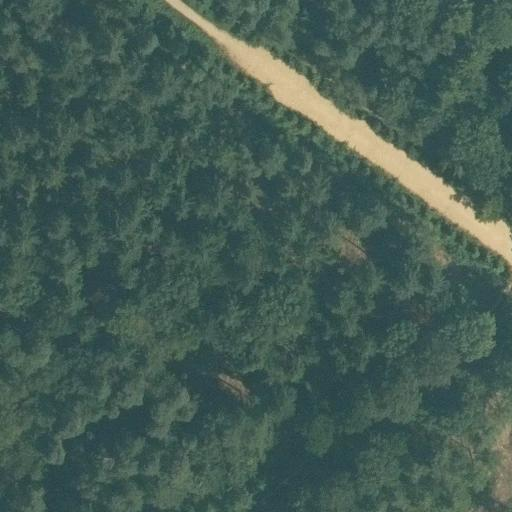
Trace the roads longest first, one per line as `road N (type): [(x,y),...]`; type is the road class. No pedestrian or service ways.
road 1 (track): [(511,248),(171,0)]
road 2 (track): [(244,511),(511,291)]
